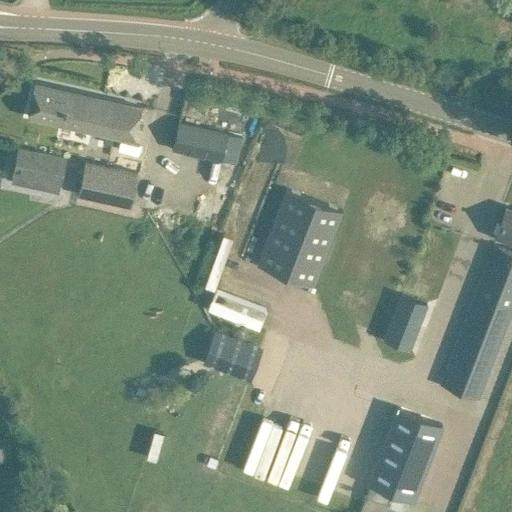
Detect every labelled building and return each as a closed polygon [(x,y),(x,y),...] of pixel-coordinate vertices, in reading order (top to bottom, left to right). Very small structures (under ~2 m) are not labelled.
[(133,138),(141,105),(35,81),(27,114),(133,138)] [(222,158),(228,131),(178,120),(172,147),(222,158)] [(18,146),(13,171),(47,179),(45,188),(57,190),(59,181),(64,156),(18,146)] [(131,205),(138,171),(85,160),(78,193),(131,205)] [(343,208),(286,186),(257,261),(314,283),(343,208)] [(511,249),(495,243),(442,381),(479,396),(511,309),(511,208),(506,207),(499,225),(496,233),(511,238),(511,249)] [(216,287),(229,233),(217,230),(203,283),(216,287)] [(198,300),(253,321),(257,309),(265,312),(269,302),(216,282),(211,293),(202,290),(198,300)] [(202,360),(249,377),(259,351),(212,333),(202,360)] [(291,367),(278,362),(240,466),(264,475),(285,416),(275,412),(291,367)] [(396,404),(367,479),(413,497),(442,422),(396,404)] [(278,482),(336,502),(357,439),(299,420),(278,482)] [(0,471),(21,463),(11,441),(0,445),(0,471)] [(355,503),(374,452),(363,447),(344,499),(355,503)]
